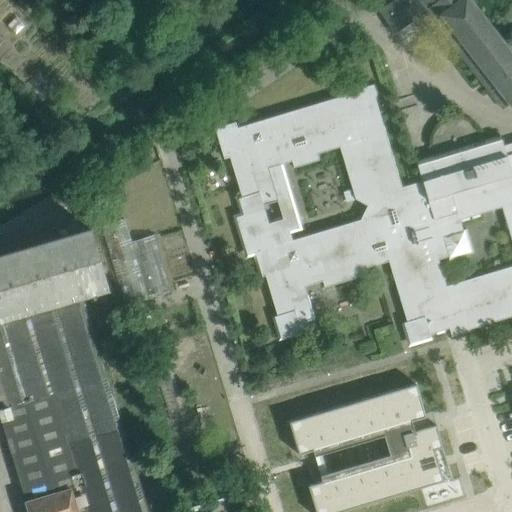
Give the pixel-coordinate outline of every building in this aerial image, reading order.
[(511,56),(467,0),(392,0),(379,9),(394,32),(417,18),(427,29),(435,23),(496,100),(504,93),(511,102),(511,56)] [(511,153),(507,155),(500,134),(416,159),(422,179),(402,186),(375,95),(377,94),(374,83),(362,86),(363,88),(237,125),(237,124),(220,129),(228,155),(230,154),(242,196),(241,196),(246,215),(238,217),(249,251),(256,249),(264,275),(266,274),(278,314),(276,315),(282,334),(301,328),(299,322),(315,318),(307,292),(303,294),(300,287),(323,280),(325,286),(368,274),(366,267),(395,258),(398,268),(392,269),(407,321),(406,321),(411,340),(431,335),(430,333),(463,323),(465,329),(511,315),(511,153)] [(66,224),(55,196),(19,218),(27,235),(66,224)] [(102,225),(125,305),(172,291),(155,234),(132,241),(125,218),(102,225)] [(148,511),(84,296),(110,288),(91,227),(0,254),(0,414),(29,511),(148,511)] [(140,318),(133,320),(137,334),(144,332),(140,318)] [(163,350),(151,353),(157,374),(169,370),(163,350)] [(169,370),(157,374),(161,385),(172,382),(169,370)] [(416,383),(289,421),(299,453),(426,416),(416,383)] [(409,454),(308,484),(316,511),(334,511),(418,487),(452,477),(436,423),(429,425),(403,433),(409,454)] [(227,511),(223,497),(187,508),(188,511),(227,511)]
